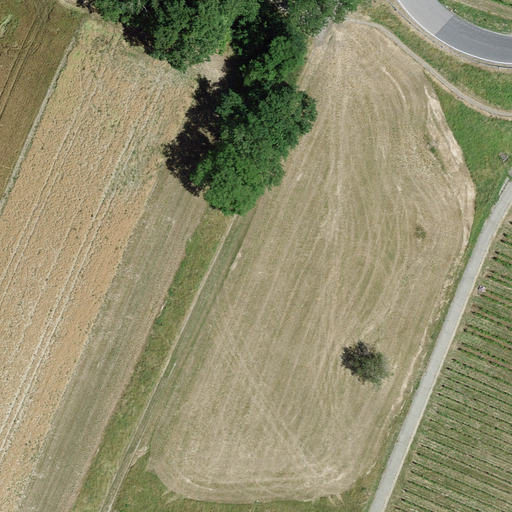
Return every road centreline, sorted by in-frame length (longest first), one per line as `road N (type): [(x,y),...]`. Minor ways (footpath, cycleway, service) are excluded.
road 1 (track): [(101,511),(316,19),(339,0)]
road 2 (track): [(511,188),(371,511)]
